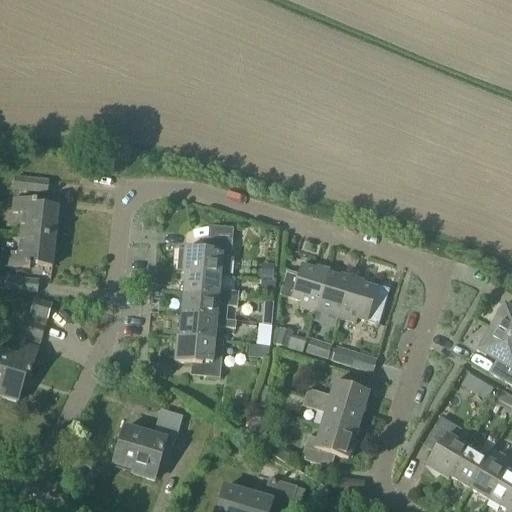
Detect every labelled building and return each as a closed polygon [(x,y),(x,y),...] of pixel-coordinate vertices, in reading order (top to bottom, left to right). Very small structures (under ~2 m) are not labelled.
[(14,180),(12,192),(27,193),(28,181),(14,180)] [(19,238),(55,241),(57,211),(36,209),(36,205),(12,203),(11,216),(21,217),(19,238)] [(52,270),(55,241),(19,238),(17,258),(7,257),(5,271),(29,273),(29,268),(52,270)] [(181,276),(219,279),(220,267),(229,268),(231,243),(207,241),(206,253),(184,251),(184,252),(178,251),(176,273),(182,274),(181,276)] [(121,243),(122,267),(142,266),(141,243),(121,243)] [(314,313),(327,273),(316,269),(315,272),(300,267),(298,277),(286,273),(279,297),(300,304),(299,309),(314,313)] [(339,321),(352,280),(341,277),(340,279),(327,275),(328,273),(327,273),(314,313),(339,321)] [(218,293),(219,279),(181,276),(184,276),(182,297),(237,302),(238,294),(218,293)] [(352,280),(339,321),(355,326),(356,321),(378,328),(389,292),(375,288),(374,290),(362,286),(363,284),(352,280)] [(236,310),(237,302),(182,297),(180,319),(235,324),(215,322),(217,308),(236,310)] [(272,305),(262,304),(260,326),(270,327),(272,305)] [(492,331),(511,343),(511,314),(511,312),(511,311),(503,307),(500,309),(497,311),(495,314),(495,318),(494,321),(497,323),(492,331)] [(30,316),(14,360),(0,355),(0,400),(17,406),(30,364),(46,321),(30,316)] [(235,332),(235,324),(180,319),(178,339),(176,339),(176,340),(213,343),(215,330),(235,332)] [(511,343),(492,331),(487,340),(484,339),(481,341),(478,343),(477,346),(476,350),(476,354),(485,359),(486,357),(500,365),(493,378),(511,389),(511,343)] [(176,340),(173,365),(195,367),(194,379),(219,381),(222,344),(213,343),(176,340)] [(305,356),(326,362),(329,351),(308,344),(305,356)] [(353,355),(335,350),(331,364),(348,369),(353,355)] [(327,407),(361,418),(368,395),(334,385),(327,407)] [(297,396),(269,390),(267,402),(294,408),(297,396)] [(307,392),(304,400),(318,405),(320,396),(307,392)] [(511,399),(504,395),(500,403),(511,409),(511,399)] [(318,405),(304,400),(301,409),(315,413),(318,405)] [(354,439),(361,418),(327,407),(320,429),(354,439)] [(159,412),(151,439),(123,431),(112,468),(133,474),(132,477),(153,484),(159,467),(166,469),(174,445),(182,447),(190,421),(159,412)] [(255,412),(246,442),(261,447),(271,417),(255,412)] [(447,482),(466,450),(453,442),(460,432),(440,420),(426,444),(436,450),(424,469),(427,470),(436,480),(439,478),(447,482)] [(353,442),(354,439),(320,429),(317,441),(307,438),(300,462),(324,470),(328,456),(347,462),(348,459),(351,460),(357,443),(353,442)] [(468,492),(492,451),(495,445),(488,441),(478,457),(466,450),(447,482),(447,483),(449,480),(468,492)] [(487,503),(511,462),(492,451),(468,492),(487,503)] [(511,462),(487,503),(498,511),(508,511),(511,506),(511,462),(511,463),(511,462)] [(298,510),(303,493),(269,483),(263,503),(224,490),(216,511),(269,511),(271,508),(282,511),(290,511),(292,508),(298,510)]
